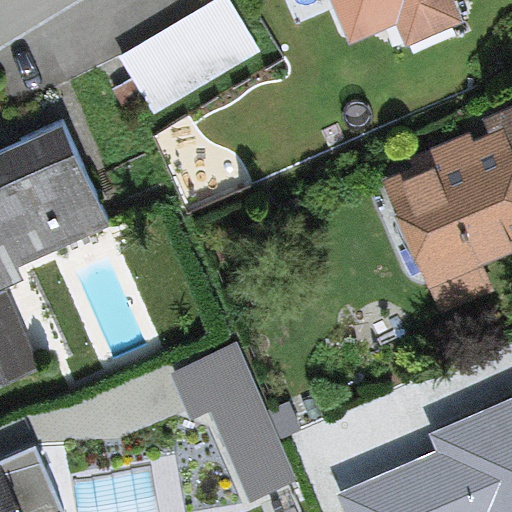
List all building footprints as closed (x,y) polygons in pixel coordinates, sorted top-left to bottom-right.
[(238,0),(230,0),(124,64),(160,124),(272,56),(238,0)] [(343,0),(365,50),(482,0),(343,0)] [(83,123),(0,164),(0,297),(136,229),(83,123)] [(511,134),(391,191),(440,295),(511,261),(511,134)] [(193,406),(214,398),(255,496),(301,477),(241,334),(174,362),(193,406)] [(511,511),(511,428),(357,499),(363,511),(511,511)] [(36,511),(20,476),(0,484),(0,511),(36,511)]
